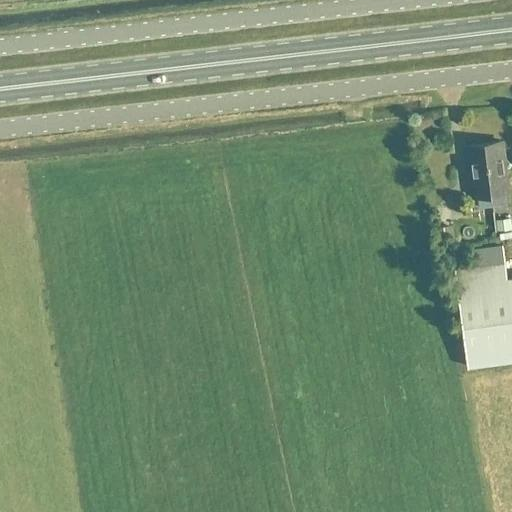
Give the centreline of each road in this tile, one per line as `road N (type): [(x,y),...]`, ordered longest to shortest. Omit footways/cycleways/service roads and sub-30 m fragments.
road 1 (primary): [(511,29),(0,91)]
road 2 (unclassified): [(511,71),(0,130)]
road 3 (unclassified): [(0,47),(424,0)]
